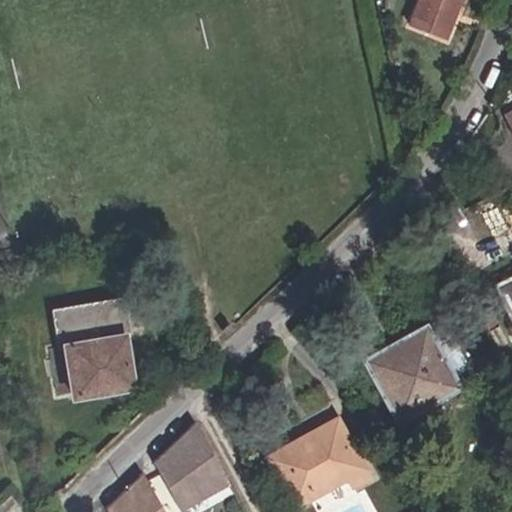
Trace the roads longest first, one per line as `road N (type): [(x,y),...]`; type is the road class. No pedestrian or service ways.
road 1 (unclassified): [(190,393),(412,178),(459,118),(511,9)]
road 2 (unclassified): [(68,511),(190,393)]
road 3 (residential): [(190,393),(257,511)]
